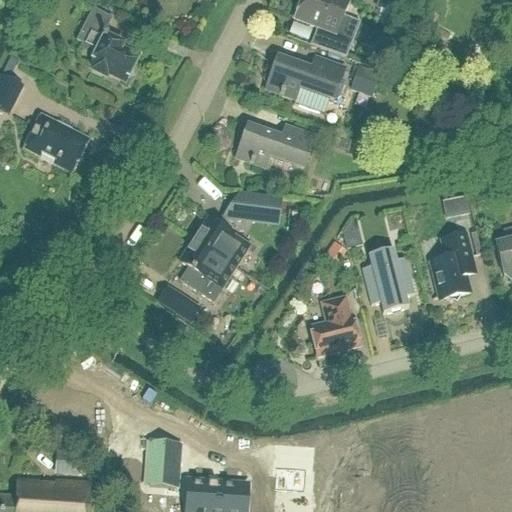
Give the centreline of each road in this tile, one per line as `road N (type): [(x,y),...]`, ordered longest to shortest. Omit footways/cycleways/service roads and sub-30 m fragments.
road 1 (residential): [(0,379),(125,228),(249,0)]
road 2 (residential): [(511,338),(281,395)]
